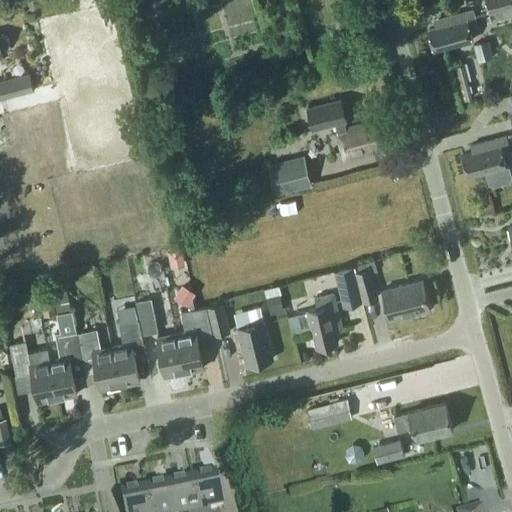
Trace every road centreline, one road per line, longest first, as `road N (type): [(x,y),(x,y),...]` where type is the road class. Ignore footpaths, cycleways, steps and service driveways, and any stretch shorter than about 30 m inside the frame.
road 1 (residential): [(0,495),(50,483),(90,437),(477,339)]
road 2 (residential): [(477,339),(389,0)]
road 3 (residential): [(511,465),(477,339)]
